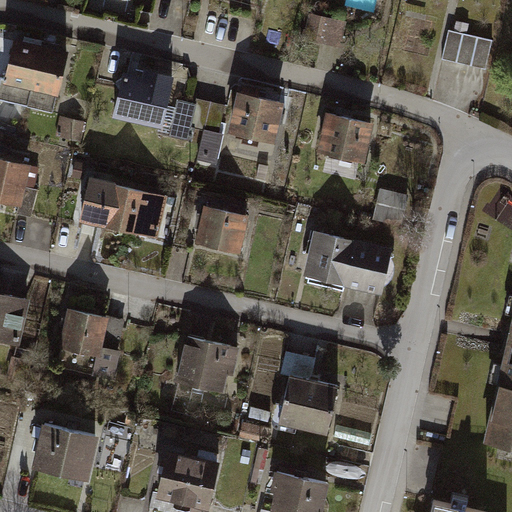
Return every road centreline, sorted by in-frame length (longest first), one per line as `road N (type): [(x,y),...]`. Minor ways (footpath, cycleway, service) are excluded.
road 1 (residential): [(0,6),(379,95),(475,133)]
road 2 (residential): [(0,253),(416,349)]
road 3 (residential): [(416,349),(475,133)]
road 4 (residential): [(380,511),(416,349)]
